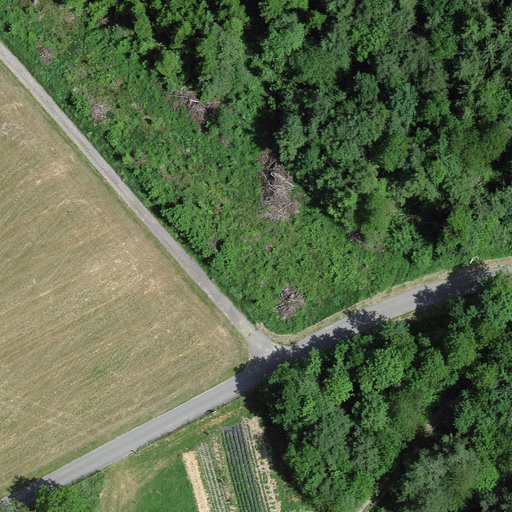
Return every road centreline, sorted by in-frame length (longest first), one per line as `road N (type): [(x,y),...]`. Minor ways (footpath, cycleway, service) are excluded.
road 1 (tertiary): [(1,511),(336,333),(416,297),(511,277)]
road 2 (track): [(274,365),(0,52)]
road 3 (track): [(365,511),(511,323)]
